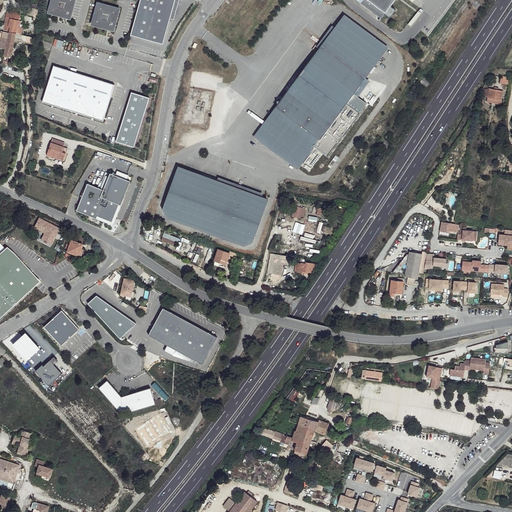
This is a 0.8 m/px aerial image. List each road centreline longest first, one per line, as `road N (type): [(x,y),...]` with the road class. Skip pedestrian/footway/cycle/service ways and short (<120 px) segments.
road 1 (motorway): [(507,0),(282,344),(154,511)]
road 2 (motorway): [(171,511),(301,344),(511,16)]
road 3 (residential): [(469,329),(459,312),(365,310),(362,287),(414,209),(435,218),(434,247),(502,253)]
road 4 (unclassified): [(214,0),(176,64),(158,157),(129,238)]
road 5 (residential): [(252,312),(208,399),(125,511)]
road 6 (tertiary): [(469,329),(358,339),(252,312)]
road 7 (track): [(338,363),(320,406),(332,437),(450,492)]
road 8 (unclassified): [(0,350),(118,480),(104,511)]
road 9 (unclassified): [(504,322),(500,332),(461,345),(394,361),(338,363)]
road 10 (residential): [(282,296),(220,283),(129,238)]
road 11 (tertiary): [(252,312),(198,292),(131,252)]
road 12 (tertiary): [(110,239),(0,188)]
